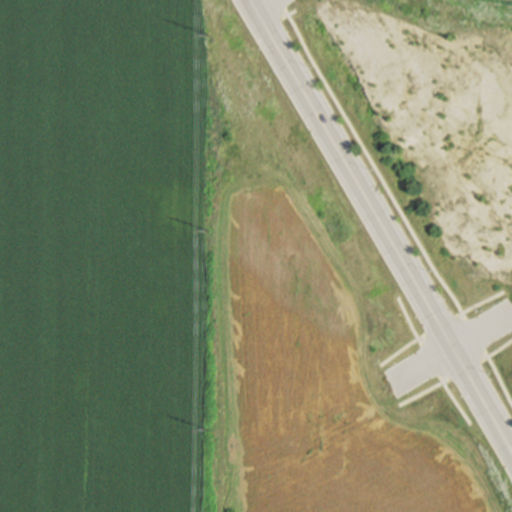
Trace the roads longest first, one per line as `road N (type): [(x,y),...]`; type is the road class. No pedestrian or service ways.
road 1 (secondary): [(511,444),(247,0)]
road 2 (residential): [(390,388),(511,313)]
